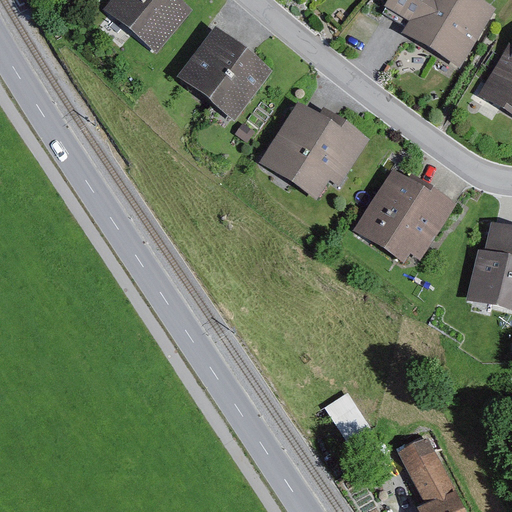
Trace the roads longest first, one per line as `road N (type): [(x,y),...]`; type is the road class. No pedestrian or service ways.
road 1 (secondary): [(306,511),(0,44)]
road 2 (residential): [(253,0),(464,165),(511,184)]
